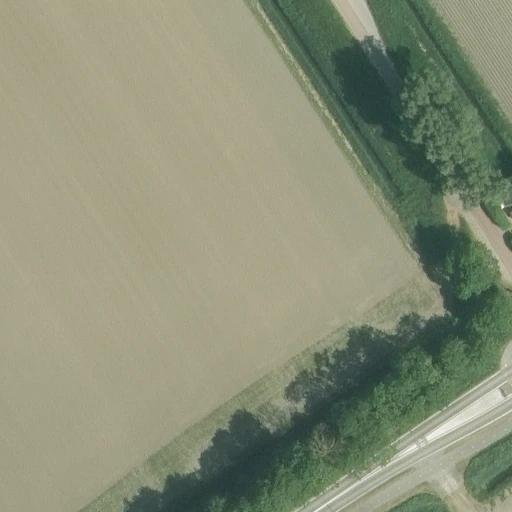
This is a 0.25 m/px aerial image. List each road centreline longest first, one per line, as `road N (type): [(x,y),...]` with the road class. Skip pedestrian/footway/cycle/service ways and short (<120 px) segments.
road 1 (unclassified): [(511,263),(341,0)]
road 2 (secondary): [(511,370),(342,493)]
road 3 (secondary): [(342,493),(511,402)]
